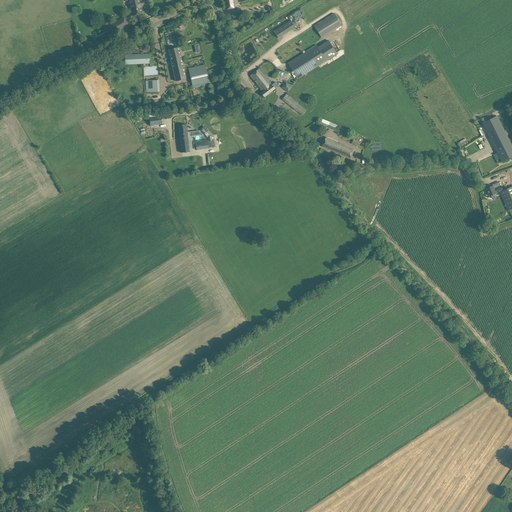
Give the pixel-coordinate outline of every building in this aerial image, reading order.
[(139,0),(128,0),(133,16),(142,14),(139,0)] [(223,0),(225,10),(230,9),(236,8),(234,0),(223,0)] [(321,38),(342,26),(334,13),(314,26),(319,34),(319,35),(321,38)] [(124,17),(111,24),(115,32),(129,25),(124,17)] [(290,20),(273,31),(278,38),(295,27),(290,20)] [(292,60),(287,63),(298,79),(319,66),(337,54),(328,40),(317,47),(316,45),(292,60)] [(182,63),(181,57),(179,47),(168,50),(175,81),(186,79),(182,63)] [(125,64),(150,63),(150,54),(125,55),(125,64)] [(205,64),(188,68),(193,89),(210,85),(205,65),(205,64)] [(275,89),(272,85),(271,85),(258,69),(250,76),(263,91),(261,93),(264,97),(275,89)] [(148,92),(154,92),(159,92),(159,80),(147,81),(148,82),(145,82),(146,92),(148,92)] [(288,92),(292,86),(286,82),(282,87),(288,92)] [(302,115),(305,111),(306,110),(286,94),(282,99),(302,115)] [(162,124),(161,118),(161,116),(149,118),(150,126),(162,124)] [(511,137),(509,139),(497,116),(483,123),(502,162),(511,157),(511,137)] [(337,131),(339,126),(323,119),(320,124),(337,131)] [(191,136),(199,135),(199,131),(187,132),(186,124),(178,126),(181,153),(192,151),(191,136)] [(351,158),(355,149),(326,137),(322,146),(351,158)] [(459,142),(461,147),(468,142),(465,138),(459,142)] [(207,140),(194,142),(194,145),(195,145),(196,150),(208,148),(207,140)] [(500,191),(503,190),(501,186),(494,189),(493,186),(487,189),(490,196),(496,194),(496,193),(500,191)] [(503,190),(500,191),(508,211),(511,208),(511,187),(503,191),(503,190)]
